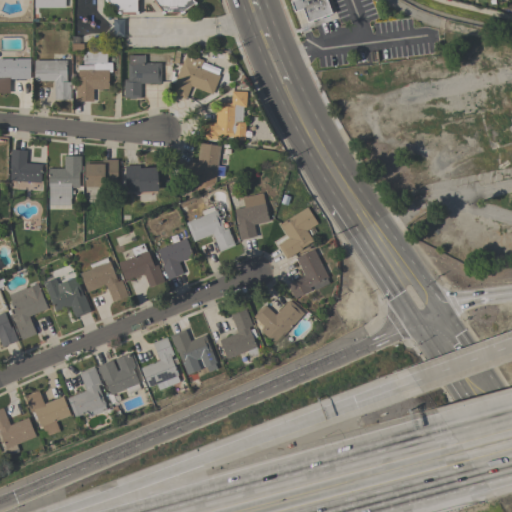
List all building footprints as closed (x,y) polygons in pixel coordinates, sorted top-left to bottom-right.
[(32,0),(33,8),(66,7),(65,0),(32,0)] [(193,0),(196,3),(182,13),(164,14),(161,13),(152,0),(137,0),(137,14),(119,14),(104,0),(193,0)] [(326,0),(331,13),(314,19),(315,21),(312,22),(312,20),(307,22),(301,8),(293,11),(290,1),(293,0),(326,0)] [(101,52),(101,61),(91,61),(91,52),(101,52)] [(160,83),(140,83),(140,98),(135,98),(135,99),(129,99),(129,98),(123,98),(123,80),(127,80),(127,63),(128,63),(128,55),(144,55),(144,63),(160,63),(160,83)] [(211,94),(190,86),(185,99),(169,93),(182,61),(183,61),(185,56),(186,57),(187,55),(196,58),(197,58),(202,60),(198,67),(219,75),(211,94)] [(29,79),(9,79),(9,93),(0,93),(0,59),(29,59),(29,79)] [(66,60),(66,82),(70,82),(70,99),(53,99),(54,81),(33,81),(33,60),(66,60)] [(111,62),(111,72),(108,72),(108,89),(92,89),(92,101),(76,101),(75,65),(92,65),(92,63),(111,62)] [(246,92),(245,107),(242,107),(242,115),(243,115),(243,122),(244,122),(244,129),(248,129),(247,137),(244,137),(244,140),(232,139),(232,136),(218,136),(218,139),(201,139),(202,123),(215,123),(216,103),(231,103),(231,91),(246,92)] [(482,113),(502,108),(502,110),(509,108),(511,118),(511,129),(509,130),(511,139),(491,145),(482,113)] [(219,145),(217,166),(224,167),(223,176),(215,176),(215,177),(198,175),(197,182),(176,180),(178,161),(198,163),(200,143),(219,145)] [(26,150),(25,163),(41,164),(40,182),(9,180),(10,165),(9,165),(11,149),(26,150)] [(80,156),(80,171),(78,171),(78,188),(71,188),(71,190),(73,190),(73,194),(70,194),(70,198),(69,198),(69,204),(48,205),(48,184),(47,168),(63,168),(63,156),(80,156)] [(117,159),(116,185),(103,185),(103,186),(84,186),(84,162),(102,162),(102,159),(117,159)] [(139,165),(139,168),(155,167),(156,167),(158,190),(156,191),(156,194),(136,195),(136,191),(125,191),(124,166),(139,165)] [(268,221),(253,224),(255,236),(239,240),(236,225),(237,225),(234,209),(244,207),(241,197),(262,193),(268,221)] [(203,216),(201,211),(212,206),(214,210),(216,210),(224,229),(227,228),(234,245),(219,251),(212,234),(193,241),(185,223),(203,216)] [(287,238),(279,224),(306,206),(317,223),(306,230),(312,240),(300,248),(301,249),(285,259),(277,245),(287,238)] [(185,238),(192,256),(178,262),(182,273),(167,280),(161,266),(163,265),(157,250),(185,238)] [(143,274),(125,281),(117,262),(134,256),(131,249),(143,244),(146,251),(147,251),(153,266),(157,264),(163,281),(148,287),(143,274)] [(304,276),(295,258),(313,249),(327,277),(325,278),(328,283),(314,290),(312,285),(309,287),(310,290),(293,298),(287,285),(304,276)] [(90,269),(89,265),(106,258),(107,262),(109,261),(117,281),(120,280),(127,296),(112,302),(105,285),(87,292),(79,273),(90,269)] [(75,277),(82,295),(83,295),(90,311),(74,318),(69,306),(55,312),(42,282),(54,277),(57,284),(75,277)] [(47,308),(28,316),(35,334),(21,340),(14,322),(11,319),(9,315),(14,313),(9,302),(10,301),(8,295),(25,288),(37,284),(47,308)] [(282,336),(281,335),(273,343),(260,331),(263,327),(252,316),(256,312),(259,308),(260,309),(264,305),(275,315),(288,300),(303,313),(282,336)] [(219,340),(237,333),(230,315),(245,309),(251,325),(248,327),(249,330),(253,329),(256,337),(252,338),(258,354),(249,357),(247,351),(226,359),(219,340)] [(0,342),(0,313),(3,312),(10,327),(11,326),(17,341),(2,347),(0,342)] [(211,353),(182,365),(177,352),(176,353),(169,336),(185,329),(189,341),(204,335),(211,353)] [(165,380),(148,387),(140,368),(158,360),(151,343),(166,337),(173,354),(170,356),(170,357),(177,375),(176,375),(165,380)] [(112,360),(116,371),(119,370),(114,359),(129,353),(135,367),(132,368),(138,383),(137,383),(139,389),(128,394),(125,389),(110,395),(103,380),(102,380),(96,366),(112,360)] [(66,398),(85,390),(78,373),(93,366),(100,384),(97,385),(105,405),(104,405),(106,409),(87,417),(85,412),(74,417),(66,398)] [(69,415),(54,421),(58,431),(45,436),(41,426),(39,427),(33,411),(30,412),(24,396),(38,391),(43,404),(62,396),(69,415)] [(35,436),(15,444),(18,451),(8,455),(0,435),(0,408),(2,408),(9,425),(27,417),(35,436)]
